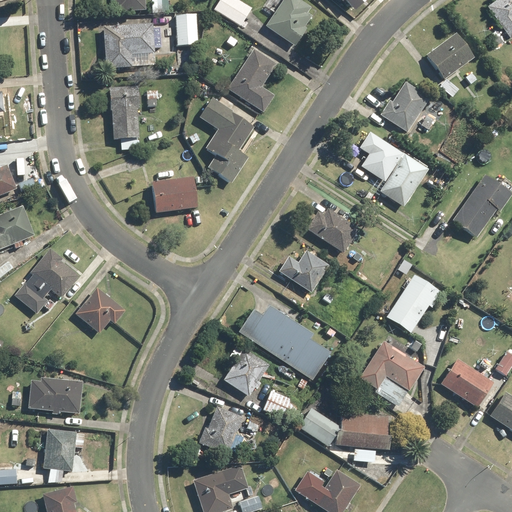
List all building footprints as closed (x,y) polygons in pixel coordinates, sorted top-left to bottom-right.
[(143,0),(113,0),(114,13),(144,13),(143,0)] [(233,0),(219,0),(212,10),(239,27),(250,11),(233,0)] [(268,0),(264,8),(275,15),(265,29),(295,49),(307,31),(304,28),(311,18),(306,15),(310,9),(297,0),(268,0)] [(511,0),(494,0),(487,5),(510,37),(511,35),(511,0)] [(197,16),(176,16),(176,47),(197,47),(197,16)] [(106,71),(131,70),(130,55),(153,54),(152,25),(104,28),(106,71)] [(474,57),(455,33),(426,57),(445,81),(474,57)] [(260,88),(275,65),(252,51),(227,91),(264,115),(275,97),(260,88)] [(392,103),(388,101),(379,116),(406,133),(428,99),(404,84),(392,103)] [(110,88),(109,114),(111,114),(111,124),(113,124),(112,141),(121,141),(121,152),(137,152),(138,88),(110,88)] [(155,100),(161,100),(161,92),(147,91),(146,108),(155,108),(155,100)] [(211,100),(198,119),(217,132),(205,150),(215,157),(207,170),(230,186),(247,160),(237,153),(254,129),(211,100)] [(367,133),(357,149),(368,156),(360,168),(364,171),(360,177),(372,184),(376,178),(384,184),(379,192),(403,208),(427,171),(367,133)] [(0,197),(16,190),(6,167),(0,168),(0,197)] [(435,169),(426,182),(442,194),(451,180),(435,169)] [(495,210),(498,213),(511,196),(484,176),(451,221),(475,238),(495,210)] [(152,183),(155,214),(197,211),(194,179),(152,183)] [(0,250),(13,246),(15,251),(23,247),(22,243),(33,239),(22,209),(0,216),(0,250)] [(321,219),(316,215),(306,230),(342,254),(358,230),(328,209),(321,219)] [(55,305),(49,300),(47,303),(44,300),(51,291),(61,300),(81,276),(50,251),(30,275),(33,277),(25,287),(23,285),(14,297),(36,316),(44,307),(49,312),(55,305)] [(327,267),(305,252),(297,264),(288,259),(279,273),(310,293),(327,267)] [(428,306),(431,309),(441,295),(414,276),(385,318),(409,334),(428,306)] [(110,322),(114,326),(125,314),(96,290),(75,315),(99,335),(110,322)] [(307,342),(311,336),(267,307),(261,316),(252,311),(238,333),(311,381),(327,355),(307,342)] [(62,312),(53,322),(60,328),(69,318),(62,312)] [(422,344),(411,338),(406,347),(417,353),(422,344)] [(383,344),(360,379),(377,390),(374,393),(396,407),(421,368),(383,344)] [(228,359),(234,363),(222,381),(248,398),(254,389),(256,390),(260,384),(258,383),(269,367),(243,350),(242,351),(236,347),(228,359)] [(511,367),(511,356),(506,353),(494,370),(504,378),(511,367)] [(482,357),(475,366),(485,373),(492,364),(482,357)] [(456,360),(440,385),(476,408),(492,383),(456,360)] [(82,384),(42,381),(42,383),(30,382),(28,411),(80,415),(82,384)] [(21,409),(21,393),(12,392),(11,409),(21,409)] [(271,393),(263,411),(290,423),(298,405),(271,393)] [(511,398),(505,394),(489,417),(511,432),(511,398)] [(311,407),(295,428),(327,448),(334,438),(336,446),(385,449),(387,417),(340,415),(340,427),(337,427),(311,407)] [(206,430),(204,429),(199,442),(227,454),(241,419),(215,409),(206,430)] [(261,427),(249,421),(245,430),(258,435),(261,427)] [(71,473),(73,450),(82,451),(83,436),(74,436),(75,433),(46,430),(42,470),(49,471),(48,483),(62,484),(63,472),(71,473)] [(375,452),(353,451),(353,461),(374,462),(375,452)] [(201,511),(225,511),(231,510),(227,496),(245,490),(238,467),(192,482),(201,511)] [(325,486),(306,473),(294,491),(325,511),(341,511),(359,486),(336,471),(334,473),(328,469),(323,475),(329,479),(325,486)] [(14,471),(0,471),(0,485),(15,485),(14,471)] [(73,511),(67,486),(41,492),(45,511),(73,511)] [(257,497),(238,504),(240,511),(252,511),(261,509),(257,497)]
